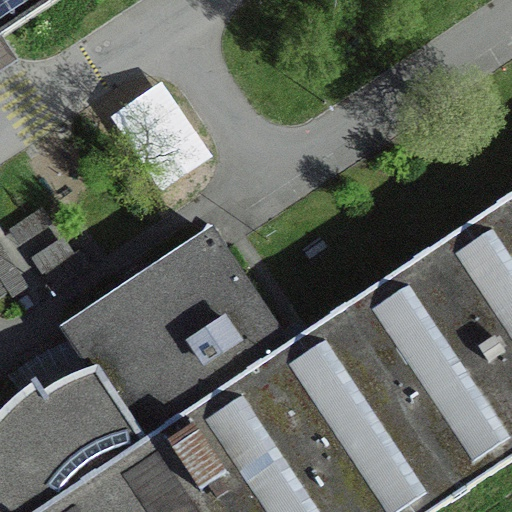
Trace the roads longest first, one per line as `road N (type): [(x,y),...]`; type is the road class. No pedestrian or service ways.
road 1 (unclassified): [(0,361),(511,17)]
road 2 (unclassified): [(203,0),(0,130)]
